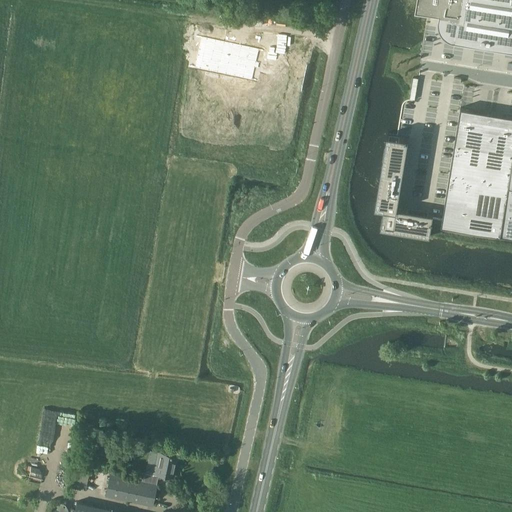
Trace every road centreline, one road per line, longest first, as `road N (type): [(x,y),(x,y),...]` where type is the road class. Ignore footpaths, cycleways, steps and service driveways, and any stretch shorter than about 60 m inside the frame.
road 1 (unclassified): [(234,268),(246,227),(303,189),(345,0)]
road 2 (unclassified): [(232,511),(261,373),(229,320),(231,283)]
road 3 (primary): [(328,193),(371,0)]
road 4 (primary): [(287,309),(275,429)]
